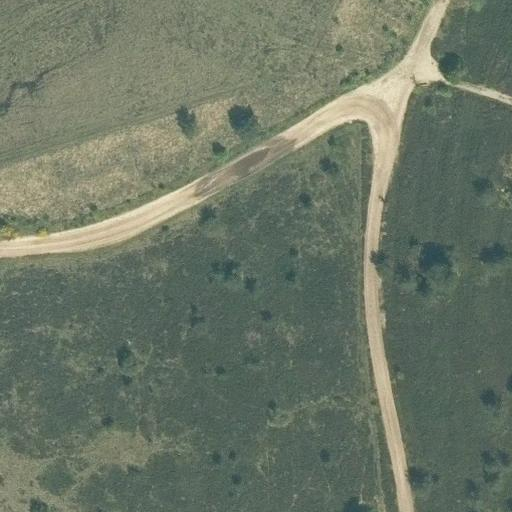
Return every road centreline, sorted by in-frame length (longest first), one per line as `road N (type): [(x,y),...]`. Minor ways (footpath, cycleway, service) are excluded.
road 1 (track): [(407,511),(372,323),(373,228),(398,107),(439,0)]
road 2 (track): [(0,242),(87,238),(140,221),(411,74)]
